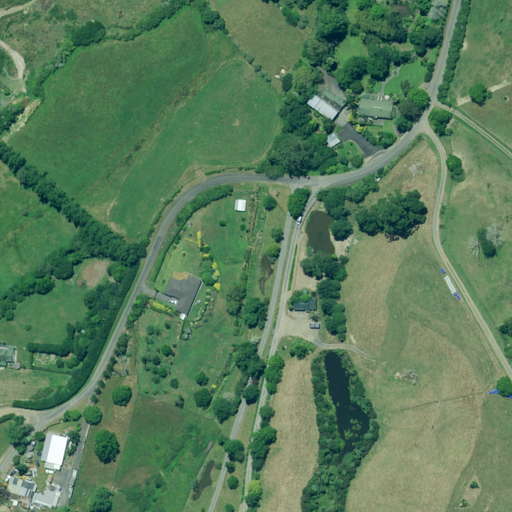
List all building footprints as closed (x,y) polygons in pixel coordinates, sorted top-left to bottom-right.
[(317,98),(312,105),(335,121),(348,102),(328,88),(322,98),(320,96),(318,99),(317,98)] [(365,99),(363,115),(395,118),(396,103),(365,99)] [(336,133),(327,138),(333,147),(341,142),(336,133)] [(237,200),(236,210),(246,211),(247,201),(237,200)] [(182,299),(177,310),(184,313),(182,318),(185,319),(187,314),(189,315),(205,280),(192,274),(189,280),(186,278),(185,280),(183,279),(183,281),(173,277),(166,293),(182,299)] [(295,309),(317,310),(317,300),(296,299),(295,309)] [(16,346),(0,344),(0,364),(6,366),(7,361),(13,362),(16,346)] [(57,463),(64,465),(70,438),(62,436),(62,434),(58,433),(57,435),(50,434),(44,460),(48,461),(47,467),(56,469),(57,463)] [(46,496),(37,493),(34,500),(54,506),(58,493),(48,490),(46,496)]
